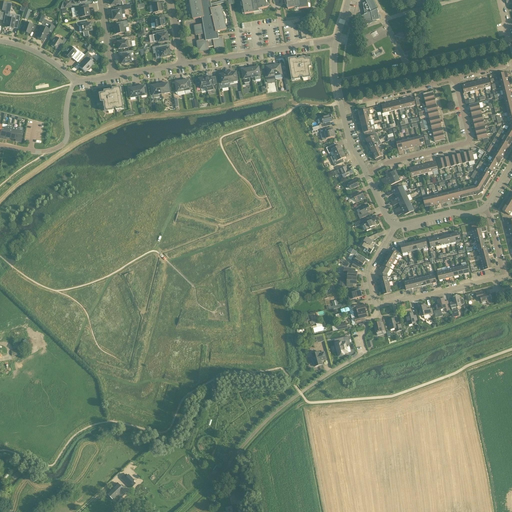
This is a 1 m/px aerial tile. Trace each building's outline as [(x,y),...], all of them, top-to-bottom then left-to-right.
[(189,0),(190,2),(190,3),(190,5),(190,6),(190,8),(190,9),(190,10),(191,12),(192,13),(192,15),(193,19),(202,18),(203,24),(194,26),(196,36),(198,35),(199,41),(197,41),(199,52),(208,50),(209,50),(209,47),(214,47),(215,49),(216,49),(219,48),(224,47),(223,40),(223,37),(219,37),(218,34),(218,32),(226,30),(225,26),(225,25),(226,24),(226,23),(226,20),(225,18),(225,17),(224,15),(223,12),(222,12),(221,7),(212,9),(212,6),(228,2),(228,3),(233,2),(232,1),(234,0),(242,0),(245,14),(254,13),(259,12),(259,10),(260,9),(262,9),(268,7),(267,6),(265,0),(286,0),(287,3),(288,9),(293,8),(294,8),(295,8),(297,8),(297,9),(299,9),(309,8),(307,0),(225,0),(211,4),(210,1),(213,0),(189,0)] [(365,15),(362,16),(363,21),(363,24),(363,25),(370,24),(373,23),(377,22),(376,20),(379,20),(379,19),(381,19),(380,15),(378,15),(377,9),(373,0),(365,0),(366,2),(363,4),(365,15)] [(476,0),(474,0),(472,1),(476,10),(481,7),(476,0)] [(150,6),(151,5),(153,13),(163,11),(161,4),(158,4),(157,3),(157,1),(149,2),(150,6)] [(472,1),(467,4),(472,12),(476,10),(472,1)] [(7,2),(3,23),(6,24),(6,27),(13,29),(14,23),(18,24),(20,17),(15,16),(15,19),(8,18),(8,15),(9,15),(9,14),(11,3),(7,2)] [(467,4),(463,6),(467,14),(472,12),(467,4)] [(113,16),(112,16),(112,19),(113,19),(113,20),(117,19),(117,20),(123,19),(122,15),(125,14),(124,11),(128,10),(128,6),(120,7),(121,10),(116,11),(112,12),(113,16)] [(463,6),(458,9),(462,16),(462,17),(467,14),(463,6)] [(83,7),(75,8),(75,12),(76,11),(77,16),(78,18),(79,17),(79,18),(83,17),(84,18),(86,18),(87,17),(89,16),(88,9),(83,10),(83,7)] [(458,8),(453,10),(458,18),(462,16),(458,9),(458,8)] [(25,9),(22,18),(27,20),(30,11),(25,9)] [(453,10),(449,13),(453,21),(458,18),(453,10)] [(449,13),(444,15),(448,23),(453,21),(449,13)] [(444,15),(440,17),(444,26),(448,23),(444,15)] [(159,17),(151,18),(151,24),(154,23),(155,28),(158,27),(159,28),(161,28),(162,27),(165,26),(164,19),(159,20),(159,17)] [(440,17),(435,20),(439,28),(444,26),(440,17)] [(81,27),(82,33),(83,32),(84,37),(86,38),(89,38),(88,32),(92,31),(92,30),(92,29),(92,27),(91,27),(91,23),(87,24),(87,20),(72,23),(73,26),(77,26),(79,27),(81,27)] [(115,30),(114,30),(115,33),(116,33),(116,34),(126,32),(126,28),(128,28),(127,21),(120,22),(121,26),(117,26),(114,27),(115,30)] [(30,31),(34,32),(36,26),(25,23),(22,32),(30,34),(30,31)] [(49,30),(48,30),(48,29),(47,28),(47,27),(46,27),(45,26),(44,26),(43,27),(42,27),(37,37),(44,41),(48,32),(51,33),(55,27),(51,25),(49,30)] [(312,39),(312,37),(310,28),(300,30),(302,38),(306,37),(307,39),(312,39)] [(162,30),(152,32),(154,43),(158,42),(158,43),(168,41),(167,36),(166,34),(166,33),(165,33),(162,34),(162,30)] [(118,49),(128,48),(132,47),(131,42),(134,41),(133,36),(121,38),(122,41),(117,42),(117,43),(117,47),(118,47),(118,49)] [(62,41),(56,37),(51,45),(57,49),(61,44),(63,46),(66,40),(64,39),(62,41)] [(154,47),(152,47),(153,54),(155,53),(156,54),(159,54),(160,57),(163,57),(164,58),(166,57),(167,56),(170,56),(170,55),(170,54),(170,52),(169,52),(169,48),(163,49),(162,46),(158,46),(154,47)] [(74,59),(80,52),(74,47),(72,47),(71,48),(70,47),(64,54),(70,59),(72,57),(74,59)] [(120,60),(119,61),(120,63),(121,63),(121,64),(124,64),(125,64),(127,64),(128,63),(131,62),(130,59),(131,58),(131,57),(133,57),(132,51),(124,52),(124,55),(119,56),(120,60)] [(81,65),(79,67),(85,72),(87,70),(88,71),(89,71),(91,69),(91,68),(90,67),(93,63),(95,61),(90,56),(87,53),(84,55),(82,58),(85,61),(81,65)] [(308,67),(311,67),(310,61),(308,62),(308,60),(305,60),(305,58),(297,60),(297,59),(291,60),(291,62),(289,62),(292,78),(294,78),(295,80),(308,78),(308,76),(310,75),(308,67)] [(276,64),(273,65),(275,76),(282,75),(280,65),(277,65),(276,64)] [(275,79),(275,76),(273,65),(270,65),(270,67),(266,67),(267,70),(264,70),(266,81),(275,79)] [(261,80),(260,76),(259,67),(250,68),(252,78),(255,77),(255,81),(261,80)] [(250,82),(249,78),(252,78),(250,68),(242,70),(244,83),(250,82)] [(221,84),(220,84),(220,89),(230,88),(230,84),(229,83),(228,72),(224,73),(225,74),(219,75),(221,84)] [(231,72),(228,72),(229,83),(230,84),(234,84),(234,82),(238,81),(236,72),(231,73),(231,72)] [(208,75),(205,76),(207,88),(207,91),(214,90),(213,87),(213,85),(217,84),(215,77),(212,78),(212,77),(208,77),(208,75)] [(199,80),(196,81),(196,86),(200,85),(200,89),(201,89),(201,92),(207,91),(207,88),(205,76),(202,76),(202,78),(199,79),(199,80)] [(182,80),(185,95),(184,91),(191,90),(189,80),(186,81),(186,79),(182,80)] [(185,95),(182,80),(179,80),(179,82),(176,82),(177,92),(176,92),(176,94),(177,95),(179,96),(185,95)] [(161,94),(160,83),(156,84),(156,85),(151,86),(153,96),(153,95),(154,98),(159,97),(158,95),(161,94)] [(160,83),(161,94),(170,93),(168,83),(163,84),(163,83),(160,83)] [(137,87),(138,97),(147,95),(145,86),(137,87)] [(138,97),(137,87),(128,89),(130,98),(138,97)] [(121,107),(123,107),(121,90),(118,90),(118,88),(113,89),(113,90),(105,92),(105,93),(102,94),(103,96),(100,96),(101,102),(104,102),(106,110),(108,109),(108,111),(122,109),(121,107)] [(423,100),(434,97),(433,91),(423,94),(424,97),(422,97),(423,100)] [(434,97),(423,100),(423,101),(425,101),(426,106),(436,103),(434,97)] [(436,103),(426,106),(427,112),(437,109),(436,103)] [(470,111),(480,109),(479,103),(469,105),(470,111)] [(359,109),(360,111),(358,112),(360,117),(371,114),(370,110),(367,110),(366,110),(365,107),(359,109)] [(437,109),(427,112),(429,118),(439,115),(437,109)] [(472,117),(482,114),(480,109),(470,111),(472,117)] [(473,123),(483,120),(482,114),(472,117),(473,123)] [(320,125),(321,124),(322,128),(329,126),(328,123),(332,122),(331,115),(319,118),(320,125)] [(439,115),(429,118),(430,124),(440,121),(439,115)] [(475,128),(485,126),(483,120),(473,123),(475,128)] [(440,121),(430,124),(432,130),(442,127),(440,121)] [(371,126),(362,128),(364,133),(365,133),(366,136),(375,133),(375,131),(375,130),(374,125),(371,126)] [(476,134),(486,132),(485,126),(475,128),(476,134)] [(442,127),(432,130),(433,136),(443,133),(442,127)] [(327,140),(326,139),(335,137),(334,130),(328,132),(327,128),(320,130),(321,136),(323,141),(327,140)] [(486,132),(476,134),(478,140),(488,138),(486,132)] [(375,133),(366,136),(367,139),(366,139),(368,144),(379,139),(377,134),(376,135),(375,133)] [(443,133),(433,136),(435,142),(445,139),(443,133)] [(503,140),(510,145),(511,141),(511,139),(506,136),(503,140)] [(379,139),(368,144),(370,149),(381,144),(379,139)] [(510,145),(503,140),(500,145),(507,149),(510,145)] [(381,144),(370,149),(373,154),(381,150),(379,146),(381,144)] [(334,155),(343,151),(340,146),(334,148),(333,145),(326,148),(329,154),(333,152),(334,155)] [(497,150),(505,154),(507,149),(500,145),(497,150)] [(383,159),(382,156),(383,156),(381,150),(373,154),(375,159),(376,159),(378,161),(383,159)] [(502,158),(505,154),(497,150),(495,154),(502,159),(502,158)] [(343,151),(334,155),(334,156),(330,157),(332,161),(335,166),(341,163),(340,160),(346,157),(343,151)] [(466,152),(468,162),(474,161),(472,151),(466,152)] [(460,154),(463,164),(468,162),(466,152),(460,154)] [(454,155),(457,165),(463,164),(460,154),(454,155)] [(495,154),(492,159),(499,163),(499,164),(503,159),(502,158),(502,159),(495,154)] [(449,157),(451,167),(457,165),(454,155),(449,157)] [(443,158),(445,168),(451,167),(449,157),(443,158)] [(445,168),(443,158),(437,160),(439,170),(445,168)] [(492,159),(489,163),(496,168),(499,163),(492,159)] [(486,168),(494,172),(496,168),(489,163),(486,168)] [(340,176),(342,175),(344,179),(353,174),(350,168),(345,170),(344,168),(337,170),(340,176)] [(486,168),(483,173),(491,177),(494,172),(486,168)] [(387,170),(388,174),(386,175),(387,177),(381,180),(383,183),(398,176),(395,171),(391,173),(389,169),(387,170)] [(481,177),(488,182),(491,177),(483,173),(481,177)] [(398,176),(383,183),(384,186),(390,183),(391,185),(400,181),(398,176)] [(483,190),(488,182),(481,177),(475,186),(480,193),(483,191),(483,190)] [(356,180),(351,183),(349,180),(344,183),(345,186),(347,188),(350,187),(351,190),(359,186),(356,180)] [(394,190),(387,193),(389,196),(394,194),(395,195),(405,191),(402,186),(398,188),(394,190)] [(480,193),(475,186),(465,189),(467,197),(477,195),(478,195),(480,193)] [(405,191),(395,195),(396,197),(391,200),(392,203),(407,196),(405,191)] [(362,193),(357,195),(356,192),(350,195),(352,199),(354,198),(356,203),(365,199),(362,193)] [(400,205),(409,201),(407,196),(392,203),(393,206),(399,203),(400,205)] [(409,201),(400,205),(401,207),(395,210),(397,213),(411,206),(409,201)] [(359,209),(361,213),(357,214),(360,219),(366,216),(364,214),(370,211),(368,205),(359,209)] [(415,213),(414,211),(415,210),(414,206),(412,207),(411,206),(397,213),(398,216),(403,213),(404,215),(410,213),(411,214),(415,213)] [(511,211),(511,210),(505,206),(502,211),(509,215),(511,211)] [(372,220),(370,217),(363,220),(365,225),(364,225),(367,231),(374,228),(373,226),(375,225),(373,220),(372,220)] [(378,233),(368,238),(366,237),(363,242),(365,242),(362,247),(365,248),(363,251),(366,253),(367,252),(370,254),(374,248),(373,247),(374,245),(372,244),(372,243),(371,242),(372,241),(379,238),(378,233)] [(400,252),(402,252),(402,254),(407,253),(405,245),(400,246),(399,247),(400,252)] [(393,248),(392,251),(391,251),(388,256),(395,260),(398,255),(400,256),(401,255),(399,252),(399,251),(393,248)] [(348,263),(357,268),(359,265),(362,267),(365,262),(361,259),(363,257),(357,253),(358,252),(353,250),(351,253),(354,255),(351,261),(350,260),(348,263)] [(392,265),(395,260),(388,256),(385,261),(392,265)] [(389,270),(392,265),(385,261),(382,266),(389,270)] [(387,274),(389,270),(382,266),(378,273),(380,279),(388,277),(387,274)] [(357,272),(351,272),(351,268),(344,268),(343,274),(348,275),(347,278),(357,278),(357,272)] [(357,278),(347,278),(347,282),(343,281),(342,287),(349,287),(350,284),(356,285),(357,278)] [(354,289),(347,290),(347,294),(348,294),(349,300),(353,299),(362,297),(360,290),(355,292),(354,289)] [(489,293),(482,295),(482,292),(476,294),(477,299),(480,298),(481,302),(491,300),(489,293)] [(461,306),(461,305),(464,305),(464,303),(464,300),(462,299),(460,300),(459,296),(452,297),(453,303),(450,304),(452,311),(451,311),(453,318),(454,317),(459,316),(457,307),(461,306)] [(448,303),(445,304),(444,299),(437,300),(438,304),(435,305),(436,311),(444,309),(444,312),(450,311),(448,303)] [(351,315),(366,311),(364,305),(358,307),(357,304),(351,306),(352,310),(350,310),(351,315)] [(422,317),(430,315),(433,314),(432,308),(427,309),(426,305),(419,307),(422,317)] [(366,311),(351,315),(352,320),(355,319),(356,323),(361,322),(361,319),(367,317),(366,311)] [(417,318),(414,318),(412,313),(405,315),(408,325),(412,324),(412,326),(418,324),(417,318)] [(396,332),(402,330),(401,324),(397,325),(395,318),(388,320),(390,330),(395,328),(396,332)] [(377,336),(383,334),(386,333),(386,332),(384,326),(381,327),(380,322),(374,324),(377,336)] [(335,343),(338,356),(344,355),(344,354),(348,353),(345,344),(350,343),(348,337),(340,339),(341,342),(335,343)] [(319,352),(311,354),(312,358),(312,359),(312,362),(313,362),(315,367),(323,365),(322,361),(326,359),(324,352),(320,353),(319,352)] [(126,474),(121,479),(126,484),(129,482),(132,486),(135,484),(126,474)] [(117,483),(106,494),(113,500),(115,503),(124,494),(122,492),(123,490),(117,483)]
